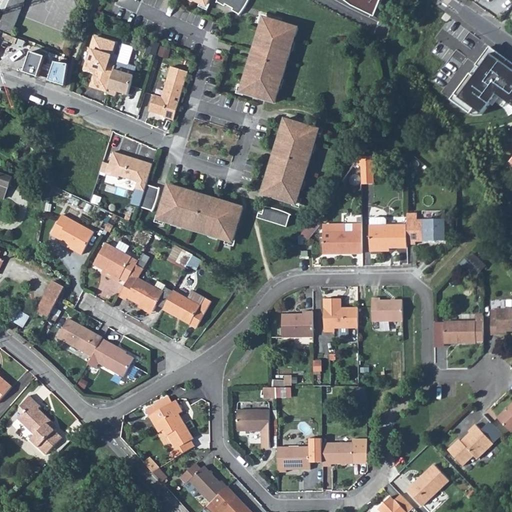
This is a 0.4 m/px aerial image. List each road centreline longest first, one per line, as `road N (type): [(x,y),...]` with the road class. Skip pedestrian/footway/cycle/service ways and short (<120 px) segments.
road 1 (residential): [(429,377),(386,418),(386,469),(352,502),(273,501),(221,447),(220,407),(199,365)]
road 2 (residential): [(199,365),(274,295),(301,281),(406,277),(426,297),(429,377)]
road 3 (residential): [(0,77),(177,148)]
road 4 (residential): [(190,106),(249,125),(235,172),(175,153)]
road 5 (residential): [(190,106),(207,49),(133,6)]
road 6 (residential): [(99,424),(0,338)]
road 7 (residential): [(90,304),(199,365)]
